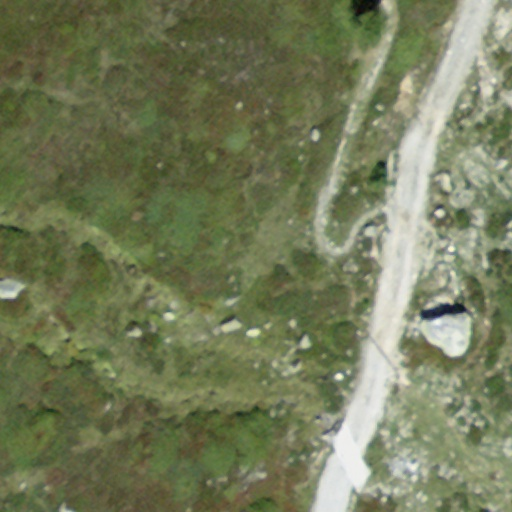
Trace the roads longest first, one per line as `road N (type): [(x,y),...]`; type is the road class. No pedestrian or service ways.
road 1 (track): [(330,511),(410,219)]
road 2 (track): [(410,219),(418,159),(476,0)]
